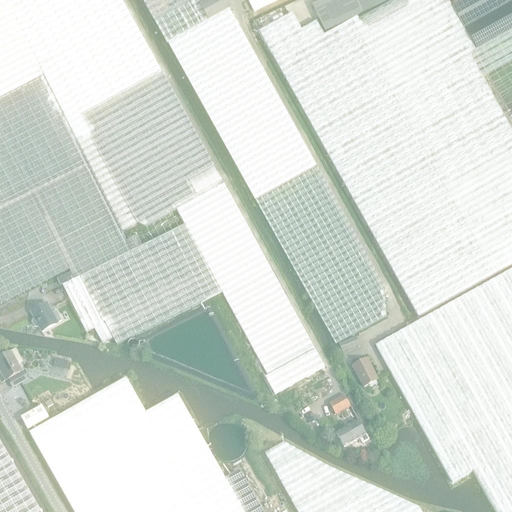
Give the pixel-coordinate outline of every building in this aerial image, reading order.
[(0,0),(0,98),(44,75),(122,232),(137,223),(145,226),(177,209),(186,225),(222,293),(268,377),(266,378),(275,395),(325,367),(223,181),(222,182),(140,32),(122,0),(0,0)] [(208,0),(193,0),(154,21),(335,346),(387,317),(385,289),(230,10),(208,22),(198,5),(208,0)] [(224,0),(208,0),(198,5),(208,22),(230,10),(224,0)] [(247,0),(253,11),(276,0),(247,0)] [(511,30),(476,50),(453,8),(450,4),(448,0),(408,0),(404,3),(402,0),(395,0),(359,20),(358,18),(346,23),(347,25),(324,37),(317,23),(302,31),(292,14),(259,32),(419,317),(511,265),(511,30)] [(326,33),(346,23),(358,18),(393,0),(324,0),(312,6),(326,33)] [(457,0),(450,4),(453,8),(467,0),(457,0)] [(476,50),(511,30),(511,0),(467,0),(453,8),(476,50)] [(0,98),(0,304),(69,270),(71,273),(74,280),(80,277),(103,324),(105,323),(114,339),(117,345),(222,293),(186,225),(154,241),(143,247),(137,236),(126,241),(122,232),(44,75),(0,98)] [(511,511),(511,270),(376,346),(452,483),(473,472),(495,511),(511,511)] [(74,280),(63,286),(86,333),(94,329),(102,345),(114,339),(105,323),(103,324),(80,277),(74,280)] [(47,304),(32,313),(31,313),(35,319),(32,321),(36,329),(39,327),(42,333),(63,321),(58,312),(53,314),(47,304)] [(344,355),(359,349),(355,338),(340,343),(344,355)] [(11,352),(0,358),(0,367),(7,380),(8,380),(13,388),(29,379),(24,371),(22,372),(18,365),(11,352)] [(364,387),(378,380),(367,359),(353,367),(364,387)] [(266,511),(242,470),(225,479),(178,395),(146,414),(126,379),(30,433),(74,511),(266,511)] [(23,401),(29,397),(25,391),(19,395),(23,401)] [(344,396),(329,404),(336,415),(351,407),(344,396)] [(42,407),(21,418),(28,430),(49,418),(42,407)] [(359,421),(336,433),(344,448),(360,439),(363,445),(370,441),(359,421)] [(245,441),(245,438),(244,435),(242,432),(240,429),(237,427),(235,426),(230,425),(227,425),(224,425),(221,427),(219,428),(216,431),(215,434),(214,436),(213,440),(213,443),(214,446),(215,449),(217,451),(219,453),(223,455),(228,456),(231,456),(234,456),(237,454),(240,452),(242,450),(243,447),(244,444),(245,441)] [(421,511),(419,507),(328,467),(284,442),(265,453),(297,511),(421,511)] [(0,511),(38,511),(0,445),(0,511)]
